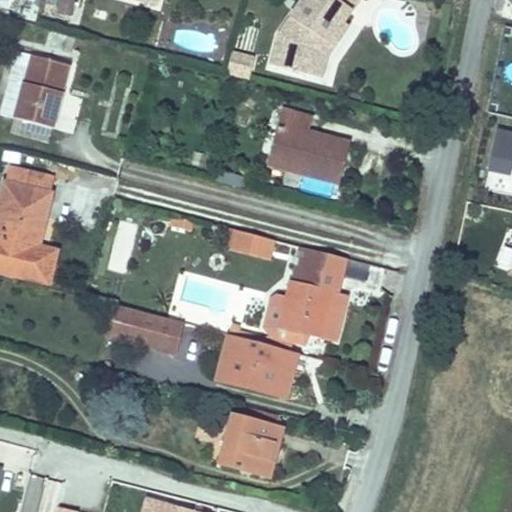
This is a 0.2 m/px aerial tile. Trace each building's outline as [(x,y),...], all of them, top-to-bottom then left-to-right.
[(71,16),(75,0),(47,0),(45,9),(71,16)] [(353,10),(338,1),(338,0),(304,0),(301,4),(307,8),(302,16),(296,12),(280,36),(271,66),(322,79),(327,58),(323,54),(344,22),(353,10)] [(353,10),(359,0),(338,0),(338,1),(353,10)] [(302,16),(307,8),(301,4),(296,12),(302,16)] [(327,58),(350,26),(344,22),(323,54),(327,58)] [(17,119),(33,56),(17,53),(0,115),(17,119)] [(250,80),(255,59),(233,53),(228,74),(250,80)] [(58,115),(71,67),(33,56),(17,119),(53,129),(57,115),(58,115)] [(341,183),(350,146),(309,135),(313,118),(283,110),(270,158),(289,163),(287,169),(341,183)] [(48,144),(53,129),(24,122),(20,136),(48,144)] [(287,169),(289,163),(270,158),(268,164),(287,169)] [(39,248),(55,179),(10,168),(0,208),(0,275),(49,286),(54,266),(35,262),(27,260),(29,253),(37,255),(39,248)] [(191,232),(193,222),(174,218),(171,227),(191,232)] [(270,258),(275,238),(233,228),(229,249),(270,258)] [(54,266),(56,253),(39,248),(37,255),(35,262),(54,266)] [(337,294),(346,260),(300,248),(281,329),(289,331),(296,333),(307,335),(326,340),(337,294)] [(35,262),(37,255),(29,253),(27,260),(35,262)] [(283,280),(286,267),(261,261),(258,274),(283,280)] [(337,343),(348,296),(337,294),(326,340),(337,343)] [(185,325),(113,306),(105,339),(176,359),(185,325)] [(304,344),(307,335),(296,333),(289,331),(287,340),(304,344)] [(300,355),(227,336),(214,380),(288,402),(300,355)] [(278,417),(244,408),(241,419),(258,423),(276,428),(278,417)] [(270,478),(283,430),(276,428),(258,423),(241,419),(234,417),(221,465),(270,478)]
